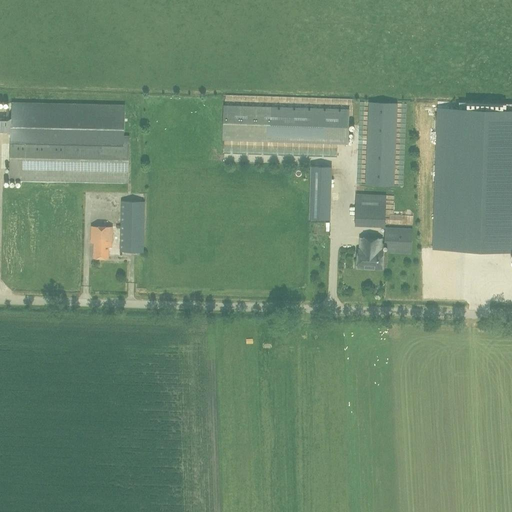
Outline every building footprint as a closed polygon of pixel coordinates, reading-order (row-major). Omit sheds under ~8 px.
[(0,101),(8,104),(9,99),(0,96),(0,101)] [(394,186),(398,103),(369,102),(366,185),(394,186)] [(435,112),(437,112),(435,176),(432,176),(432,182),(435,182),(433,246),(430,246),(430,249),(511,251),(511,104),(437,102),(437,109),(435,109),(435,112)] [(11,103),(11,119),(7,121),(0,120),(0,132),(7,132),(11,134),(10,180),(128,183),(129,136),(124,136),(124,106),(11,103)] [(271,107),(224,105),(223,140),(347,144),(348,109),(271,107)] [(316,168),(316,179),(335,180),(335,169),(316,168)] [(324,187),(324,201),(340,201),(340,194),(333,194),(333,187),(324,187)] [(385,224),(386,195),(356,194),(355,224),(385,224)] [(144,202),(121,202),(120,245),(120,252),(143,252),(144,202)] [(316,236),(336,236),(335,209),(315,210),(316,236)] [(112,227),(91,227),(91,243),(94,243),(94,258),(109,259),(109,247),(112,247),(112,227)] [(416,236),(412,236),(412,229),(385,228),(384,247),(387,247),(387,253),(411,254),(411,245),(415,245),(416,236)] [(382,270),(383,252),(381,251),(382,239),(360,238),(359,250),(358,250),(357,268),(382,270)]
